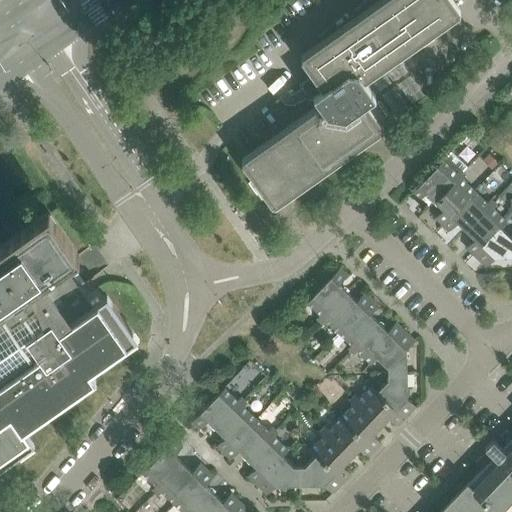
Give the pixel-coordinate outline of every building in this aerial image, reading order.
[(462,9),(455,0),(382,0),(303,55),(301,56),(314,75),(304,82),(312,94),(311,94),(318,104),(238,159),(252,179),(250,180),(260,194),(261,193),(271,207),(393,122),(363,78),(462,9)] [(407,49),(364,79),(393,120),(434,85),(407,49)] [(452,150),(411,192),(420,200),(428,192),(436,200),(465,170),(469,166),(452,150)] [(492,169),(498,163),(490,154),(484,161),(492,169)] [(443,223),(476,189),(464,178),(468,174),(465,170),(436,200),(444,208),(436,216),(443,223)] [(468,230),(496,201),(492,198),(489,202),(476,189),(443,223),(451,231),(459,222),(468,230)] [(508,221),(507,220),(511,215),(511,198),(510,199),(509,209),(503,216),(495,208),(499,204),(496,201),(468,230),(476,238),(467,247),(475,254),(501,226),(503,227),(508,221)] [(0,469),(34,445),(23,429),(96,379),(90,371),(137,338),(107,295),(93,304),(74,277),(65,265),(79,255),(49,211),(0,245),(0,469)] [(442,225),(436,231),(442,237),(449,231),(442,225)] [(511,235),(503,227),(501,226),(475,254),(488,266),(496,257),(511,257),(511,235)] [(320,320),(348,291),(340,283),(348,274),(340,267),(307,301),(321,314),(317,317),(320,320)] [(339,331),(372,297),(365,291),(357,299),(348,291),(320,320),(324,323),(327,320),(339,331)] [(351,349),(379,321),(371,313),(379,304),(372,297),(339,331),(352,344),(349,347),(351,349)] [(378,355),(404,329),(396,321),(388,329),(379,321),(351,349),(355,353),(358,350),(372,363),(378,356),(378,355)] [(389,372),(408,372),(407,349),(416,340),(404,329),(378,355),(378,356),(389,367),(389,371),(389,372)] [(408,396),(408,372),(389,372),(389,371),(379,371),(379,376),(389,375),(389,378),(379,389),(378,389),(407,416),(418,405),(408,396)] [(378,389),(379,389),(373,383),(360,396),(357,393),(353,397),(383,424),(390,417),(398,425),(407,416),(378,389)] [(216,428),(245,399),(241,396),(238,399),(225,386),(192,421),(200,428),(208,420),(216,428)] [(374,434),(383,424),(353,397),(350,400),(354,403),(342,416),(376,448),(382,442),(374,434)] [(223,451),(257,417),(245,405),(248,402),(245,399),(216,428),(225,436),(217,445),(223,451)] [(368,457),(376,448),(342,416),(330,428),(326,424),(323,427),(353,455),(360,449),(368,457)] [(247,457),(275,428),(273,426),(270,430),(257,417),(223,451),(231,458),(239,450),(247,457)] [(344,465),(353,455),(323,427),(320,431),(324,434),(311,448),(317,454),(345,480),(352,473),(344,465)] [(282,453),(284,455),(290,449),(276,436),(280,432),(275,428),(247,457),(257,467),(248,475),(255,481),(282,453)] [(483,468),(453,499),(466,511),(511,511),(511,431),(509,428),(501,437),(507,443),(503,448),(493,438),(485,447),(495,456),(491,460),(484,454),(476,462),(483,468)] [(156,490),(183,462),(175,454),(184,445),(176,437),(143,471),(156,484),(153,487),(156,490)] [(295,465),(284,455),(282,453),(255,481),(268,494),(276,485),(300,485),(298,456),(297,456),(297,465),(295,465)] [(334,493),(345,480),(317,454),(305,465),(302,465),(301,456),(298,456),(300,485),(325,484),(334,493)] [(174,502),(207,468),(201,462),(193,470),(183,462),(156,490),(160,494),(163,491),(174,502)] [(225,511),(239,498),(231,491),(223,500),(207,484),(215,475),(207,468),(174,502),(184,511),(225,511)] [(250,511),(252,511),(239,498),(225,511),(250,511)] [(466,511),(453,499),(440,511),(466,511)]
